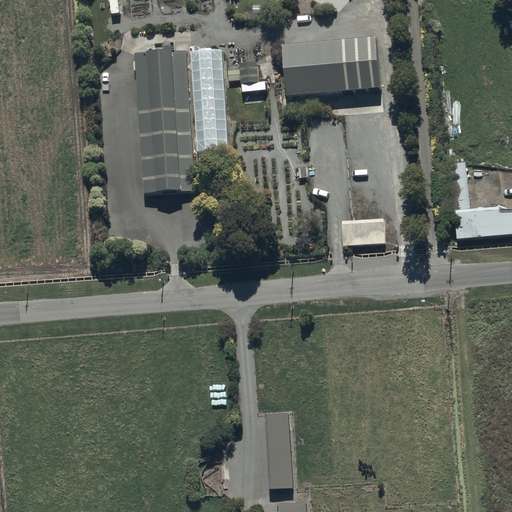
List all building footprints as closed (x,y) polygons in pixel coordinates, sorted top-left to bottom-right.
[(120,16),(118,0),(109,0),(110,4),(112,17),(120,16)] [(377,42),(284,50),(288,101),(382,93),(377,42)] [(194,155),(188,53),(176,54),(175,47),(156,48),(157,55),(136,57),(145,198),(208,194),(206,172),(196,173),(194,155)] [(191,53),(198,154),(229,152),(222,51),(191,53)] [(240,71),(227,72),(228,83),(242,82),(243,95),(267,94),(266,84),(260,85),(258,65),(240,66),(240,71)] [(464,143),(446,143),(446,153),(464,153),(464,143)] [(511,209),(471,213),(466,166),(449,168),(457,244),(511,237),(511,209)] [(384,222),(342,224),(343,248),(385,246),(384,222)] [(289,414),(267,416),(271,492),(294,491),(289,414)]
